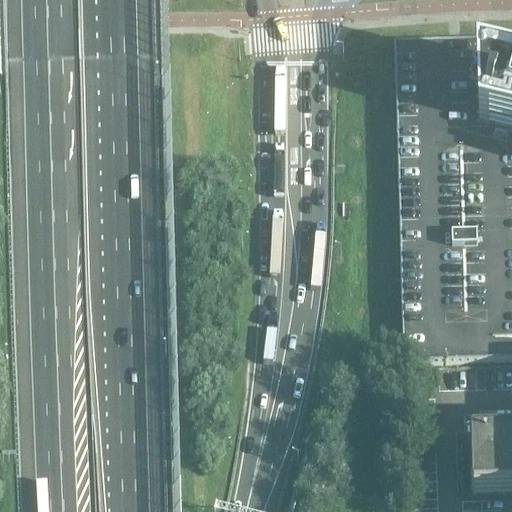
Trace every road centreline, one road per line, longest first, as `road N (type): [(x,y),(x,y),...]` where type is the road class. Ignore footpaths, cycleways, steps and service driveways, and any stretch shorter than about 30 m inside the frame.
road 1 (motorway): [(39,0),(56,511)]
road 2 (motorway): [(128,511),(115,0)]
road 3 (motorway): [(244,511),(288,276),(293,51)]
